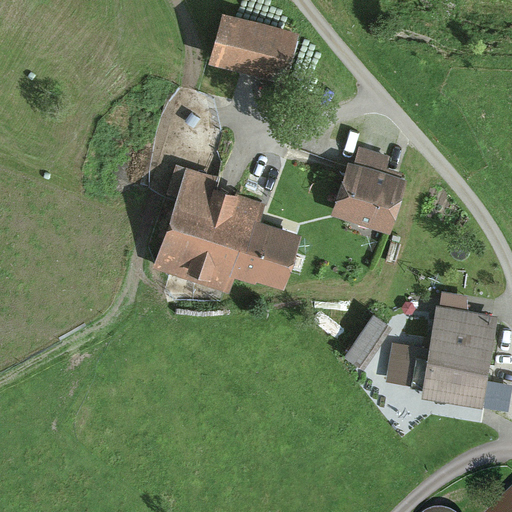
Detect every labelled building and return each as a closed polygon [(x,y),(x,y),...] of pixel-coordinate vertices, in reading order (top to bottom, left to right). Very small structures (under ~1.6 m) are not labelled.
[(292,35),(218,14),(204,61),(278,82),(292,35)] [(402,181),(350,166),(336,213),(388,228),(402,181)] [(216,180),(186,172),(160,267),(225,285),(229,271),(283,286),(297,237),(255,225),(260,208),(212,195),(216,180)] [(495,318),(435,309),(421,402),(480,411),(495,318)] [(388,327),(371,316),(341,360),(357,371),(388,327)] [(392,382),(418,384),(421,353),(395,351),(392,382)] [(511,511),(511,492),(491,511),(511,511)]
